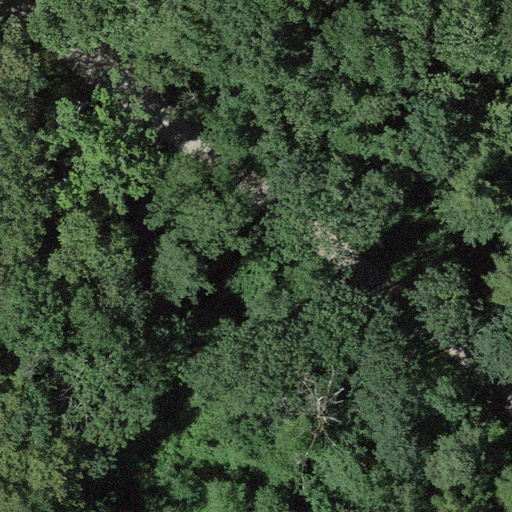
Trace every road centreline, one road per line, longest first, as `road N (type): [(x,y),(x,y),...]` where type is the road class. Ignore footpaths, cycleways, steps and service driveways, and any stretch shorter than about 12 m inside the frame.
road 1 (track): [(250,177),(511,379)]
road 2 (track): [(9,0),(250,177)]
